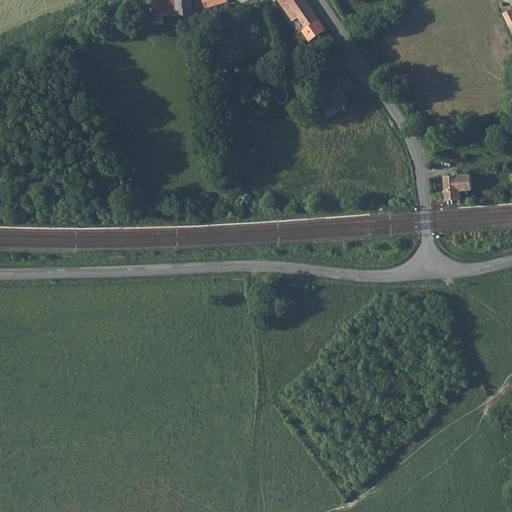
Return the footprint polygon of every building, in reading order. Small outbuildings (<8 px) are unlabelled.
[(189,0),(162,0),(163,14),(190,13),(189,0)] [(208,0),(202,2),(204,9),(227,2),(226,0),(208,0)] [(270,0),(271,2),(273,0),(287,0),(288,1),(283,5),(293,19),(298,15),(306,27),(303,29),(310,39),(325,30),(304,0),(270,0)] [(315,68),(330,90),(348,79),(331,56),(315,68)] [(348,79),(330,90),(332,93),(334,95),(342,90),(345,94),(355,88),(348,79)] [(334,95),(332,93),(320,102),(331,117),(351,102),(345,94),(342,90),(334,95)] [(458,175),(445,176),(447,198),(460,198),(458,175)]
